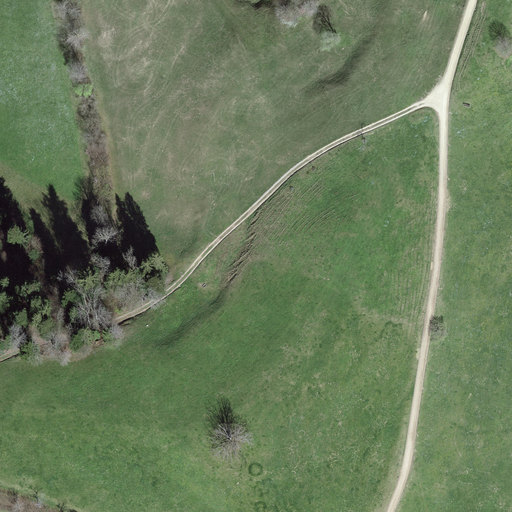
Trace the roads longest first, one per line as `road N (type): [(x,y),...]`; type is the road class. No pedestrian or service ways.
road 1 (track): [(0,343),(76,334),(137,311),(287,175),(348,138),(444,98)]
road 2 (track): [(393,511),(410,452),(438,243),(444,98),(471,0)]
